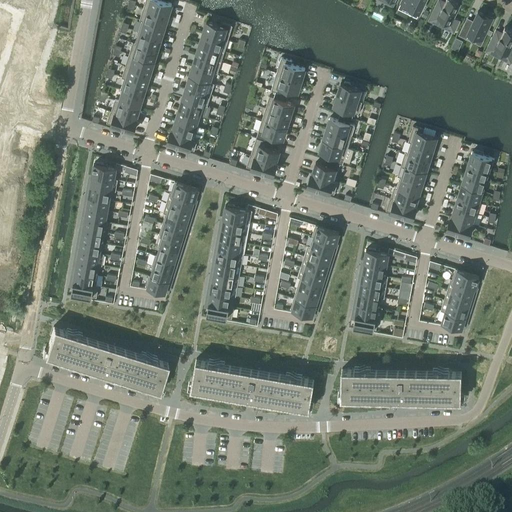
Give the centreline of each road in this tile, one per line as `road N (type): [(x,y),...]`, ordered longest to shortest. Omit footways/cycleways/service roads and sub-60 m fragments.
road 1 (residential): [(21,368),(201,420),(270,428),(459,420),(477,410),(511,321)]
road 2 (residential): [(21,368),(64,129)]
road 3 (residential): [(146,153),(122,281),(126,291),(157,297)]
road 4 (residential): [(284,196),(266,305),(270,313),(306,319)]
road 5 (residential): [(189,8),(146,153)]
road 6 (residential): [(425,240),(284,196)]
road 7 (residential): [(284,196),(146,153)]
road 8 (residential): [(64,129),(86,0)]
road 9 (residential): [(320,72),(284,196)]
road 10 (residential): [(425,240),(410,323),(448,331)]
